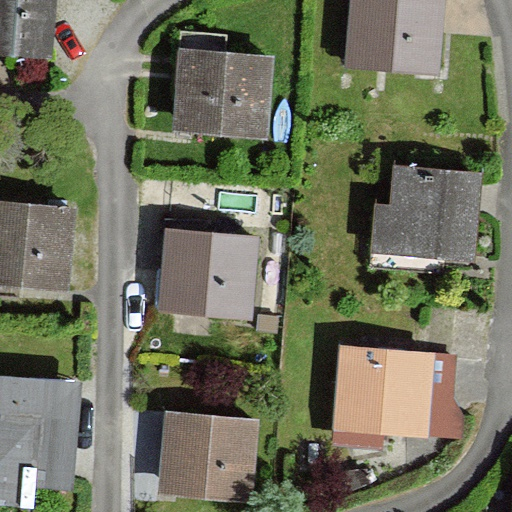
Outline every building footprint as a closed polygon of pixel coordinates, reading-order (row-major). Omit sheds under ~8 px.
[(50,0),(0,0),(0,49),(45,54),(50,0)] [(440,0),(357,0),(353,63),(435,70),(440,0)] [(267,62),(185,55),(179,127),(261,134),(267,62)] [(477,179),(398,172),(395,212),(379,210),(375,249),(470,257),(477,179)] [(73,217),(0,210),(0,278),(66,285),(73,217)] [(253,242),(171,235),(165,307),(248,314),(253,242)] [(427,360),(345,353),(339,425),(421,432),(427,360)] [(0,500),(12,502),(14,478),(66,483),(74,386),(0,379),(0,500)] [(252,425),(170,418),(164,490),(246,496),(252,425)]
